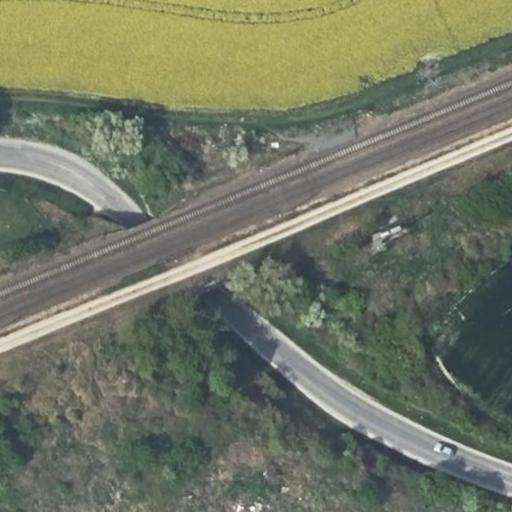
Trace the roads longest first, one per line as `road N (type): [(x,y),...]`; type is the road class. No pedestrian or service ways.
road 1 (unclassified): [(511,480),(415,443),(328,391),(96,185),(49,160),(0,152)]
road 2 (track): [(511,132),(0,345)]
road 3 (track): [(0,96),(292,118),(511,34)]
